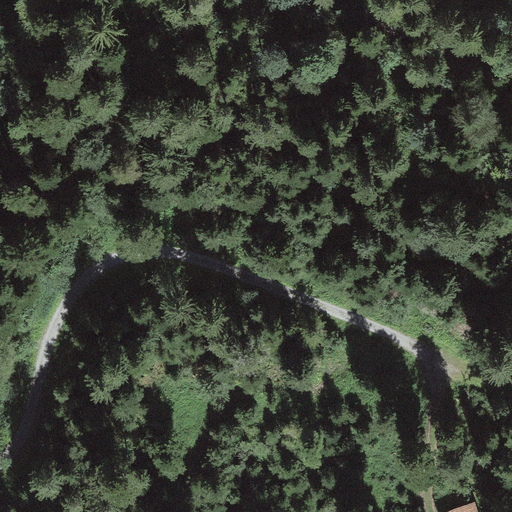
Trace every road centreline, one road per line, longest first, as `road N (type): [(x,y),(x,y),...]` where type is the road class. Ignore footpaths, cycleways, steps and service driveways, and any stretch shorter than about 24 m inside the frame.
road 1 (track): [(212,259),(143,246),(92,264),(53,329),(27,418),(0,460)]
road 2 (track): [(511,395),(392,331),(212,259)]
road 3 (track): [(431,511),(438,356)]
